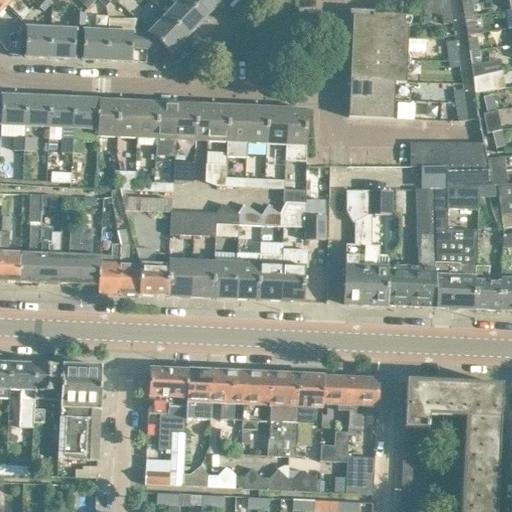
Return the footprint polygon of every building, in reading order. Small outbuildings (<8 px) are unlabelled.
[(0,0),(7,6),(18,17),(21,20),(28,12),(26,9),(16,0),(0,0)] [(38,0),(37,1),(35,4),(43,12),(51,3),(50,2),(47,0),(38,0)] [(89,0),(79,0),(79,1),(87,9),(93,3),(89,0)] [(168,0),(176,7),(166,17),(187,37),(204,19),(183,0),(168,0)] [(183,0),(204,19),(220,1),(219,0),(183,0)] [(430,0),(425,0),(422,1),(424,15),(433,14),(430,0)] [(439,0),(430,0),(433,14),(441,12),(439,0)] [(439,0),(441,12),(450,11),(448,0),(439,0)] [(472,6),(462,8),(464,18),(473,17),(472,6)] [(450,11),(441,12),(443,25),(452,24),(450,11)] [(352,22),(351,36),(407,39),(408,26),(405,26),(405,16),(373,15),(373,12),(356,12),(355,22),(352,22)] [(187,37),(166,17),(150,34),(147,34),(146,50),(154,50),(160,44),(171,54),(187,37)] [(474,20),(464,22),(466,34),(475,33),(474,20)] [(26,28),(25,58),(49,59),(51,29),(26,28)] [(51,29),(49,59),(74,60),(75,31),(51,29)] [(82,61),(107,62),(108,32),(83,31),(82,61)] [(108,32),(107,62),(131,63),(132,49),(146,50),(147,34),(108,32)] [(350,58),(406,61),(407,39),(351,36),(350,58)] [(477,38),(467,39),(469,53),(479,51),(477,38)] [(457,53),(455,41),(446,43),(448,55),(457,53)] [(10,44),(10,56),(11,57),(19,57),(20,44),(10,44)] [(479,51),(469,53),(471,64),(481,63),(479,51)] [(457,53),(448,55),(449,62),(450,68),(459,67),(457,53)] [(350,58),(349,81),(394,83),(405,84),(405,83),(406,61),(350,58)] [(499,63),(471,67),(473,78),(489,74),(500,72),(499,63)] [(489,74),(473,78),(475,93),(482,92),(491,90),(489,74)] [(349,81),(349,99),(393,101),(394,83),(349,81)] [(465,105),(463,90),(453,91),(455,103),(456,107),(465,105)] [(487,113),(497,111),(493,95),(483,97),(487,113)] [(0,126),(0,129),(0,137),(11,138),(23,138),(24,127),(25,97),(1,96),(1,114),(0,126)] [(50,99),(25,97),(24,127),(48,128),(50,99)] [(74,100),(50,99),(48,128),(72,129),(74,100)] [(392,120),(393,101),(348,99),(348,118),(392,120)] [(96,142),(96,138),(98,101),(74,100),(72,129),(72,141),(71,154),(83,154),(83,142),(96,142)] [(119,102),(98,101),(96,138),(118,138),(119,102)] [(118,138),(136,139),(138,103),(119,102),(118,138)] [(136,139),(136,144),(156,145),(158,104),(138,103),(136,139)] [(156,145),(155,155),(175,156),(176,141),(178,105),(158,104),(156,145)] [(178,105),(176,141),(195,142),(201,142),(207,142),(207,124),(196,124),(197,106),(178,105)] [(467,122),(467,121),(465,105),(456,107),(458,122),(467,122)] [(197,106),(196,124),(207,124),(207,142),(227,143),(228,107),(208,106),(203,106),(197,106)] [(227,143),(226,157),(245,158),(245,144),(247,108),(228,107),(227,143)] [(267,109),(247,108),(245,144),(265,145),(267,109)] [(287,110),(267,109),(265,145),(285,146),(287,110)] [(307,111),(287,110),(285,146),(285,162),(305,163),(305,147),(307,111)] [(487,113),(482,114),(487,134),(491,133),(501,131),(497,111),(487,113)] [(491,133),(495,149),(505,146),(501,131),(491,133)] [(23,151),(23,138),(11,138),(11,151),(23,151)] [(35,139),(23,138),(23,151),(35,151),(35,139)] [(60,153),(71,154),(72,141),(60,140),(60,153)] [(48,142),(48,150),(56,150),(56,142),(48,142)] [(480,144),(470,144),(470,172),(490,172),(487,160),(484,144),(482,143),(482,144),(480,144)] [(421,168),(422,168),(422,144),(410,144),(410,148),(410,168),(421,168)] [(422,168),(434,168),(434,144),(422,144),(422,168)] [(434,168),(446,168),(446,144),(434,144),(434,168)] [(446,168),(446,172),(458,172),(457,144),(446,144),(446,168)] [(457,144),(458,172),(470,172),(470,144),(457,144)] [(504,158),(493,159),(496,172),(505,171),(504,158)] [(493,159),(487,160),(490,172),(493,186),(496,186),(507,185),(505,171),(496,172),(493,159)] [(173,184),(173,185),(182,185),(193,183),(194,163),(174,162),(173,184)] [(205,164),(205,183),(218,187),(225,188),(225,179),(226,165),(205,164)] [(421,168),(420,168),(420,174),(425,190),(434,190),(446,190),(446,189),(446,172),(446,168),(434,168),(422,168),(421,168)] [(125,172),(114,171),(121,198),(124,198),(124,191),(125,172)] [(51,172),(51,183),(70,184),(70,173),(51,172)] [(125,172),(124,191),(134,191),(134,182),(135,172),(125,172)] [(458,172),(446,172),(446,189),(464,188),(478,187),(493,186),(490,172),(470,172),(458,172)] [(225,179),(225,188),(245,189),(245,180),(225,179)] [(245,180),(245,189),(264,190),(265,181),(245,180)] [(265,181),(264,190),(284,190),(284,182),(265,181)] [(134,182),(134,191),(153,192),(154,183),(134,182)] [(154,183),(153,192),(173,193),(173,185),(173,184),(154,183)] [(511,184),(507,185),(496,186),(498,196),(502,230),(511,228),(511,184)] [(478,187),(478,197),(498,196),(496,186),(493,186),(478,187)] [(436,309),(475,311),(475,267),(475,266),(476,230),(447,229),(448,209),(477,209),(478,197),(478,187),(464,188),(446,189),(446,190),(434,190),(436,309)] [(284,190),(284,202),(287,203),(305,204),(305,191),(284,190)] [(388,267),(386,307),(436,309),(434,190),(425,190),(420,190),(414,190),(415,248),(417,248),(417,269),(388,267)] [(346,192),(346,216),(351,225),(353,224),(367,216),(368,192),(346,192)] [(391,192),(368,192),(367,216),(391,216),(391,192)] [(29,196),(28,223),(30,223),(41,223),(41,213),(41,196),(29,196)] [(41,196),(41,213),(55,214),(55,197),(41,196)] [(124,198),(121,198),(124,211),(170,213),(171,212),(171,200),(124,198)] [(71,200),(63,199),(63,208),(71,208),(71,200)] [(287,203),(280,214),(285,217),(285,227),(305,228),(305,241),(325,241),(325,217),(305,217),(305,204),(287,203)] [(217,214),(216,225),(239,226),(239,215),(239,216),(222,205),(217,214)] [(239,215),(239,226),(262,227),(262,216),(262,217),(245,206),(239,215)] [(262,216),(262,227),(285,227),(285,217),(280,214),(279,215),(268,207),(262,216)] [(170,213),(170,235),(193,236),(194,213),(171,212),(170,213)] [(194,213),(193,236),(216,237),(216,225),(217,214),(194,213)] [(0,234),(0,251),(0,282),(19,284),(20,253),(8,253),(9,217),(1,217),(0,234)] [(20,253),(19,284),(38,284),(41,228),(30,228),(28,254),(20,253)] [(41,228),(38,284),(58,285),(59,255),(60,234),(51,234),(51,228),(41,228)] [(59,255),(58,285),(78,286),(80,230),(69,229),(68,255),(59,255)] [(80,230),(78,286),(81,286),(98,287),(99,265),(100,265),(100,257),(91,256),(92,230),(80,230)] [(124,231),(117,233),(120,246),(121,246),(119,296),(139,296),(138,266),(128,266),(129,246),(124,231)] [(511,247),(511,234),(502,236),(501,248),(511,247)] [(363,306),(365,257),(365,245),(345,245),(343,305),(363,306)] [(365,245),(363,306),(386,307),(388,267),(388,257),(379,256),(379,246),(365,245)] [(98,287),(97,295),(119,296),(121,246),(120,246),(112,246),(111,257),(100,257),(100,265),(99,265),(98,287)] [(282,267),(280,302),(303,303),(304,268),(308,268),(309,251),(282,250),(282,255),(282,267)] [(213,300),(236,300),(238,254),(215,253),(215,264),(213,300)] [(259,301),(260,266),(261,255),(238,254),(236,300),(259,301)] [(138,265),(138,266),(139,296),(167,298),(168,262),(169,255),(155,255),(154,266),(138,265)] [(261,255),(259,301),(280,302),(282,267),(282,255),(261,255)] [(167,298),(191,299),(192,263),(168,262),(167,298)] [(215,264),(192,263),(191,299),(213,300),(215,264)] [(489,267),(475,266),(475,267),(475,311),(499,312),(500,280),(488,280),(489,267)] [(499,312),(511,312),(511,272),(500,272),(500,280),(499,312)] [(0,399),(8,400),(8,391),(10,364),(0,363),(0,399)] [(34,410),(36,365),(10,364),(8,391),(22,391),(20,429),(34,429),(34,424),(34,410)] [(60,402),(62,366),(36,365),(35,401),(60,402)] [(97,462),(97,444),(99,410),(101,368),(62,366),(60,402),(58,460),(97,462)] [(144,486),(146,486),(168,487),(182,488),(182,475),(184,435),(187,371),(149,370),(147,415),(159,415),(158,451),(163,451),(170,451),(169,473),(145,471),(144,486)] [(187,371),(185,419),(210,420),(210,407),(212,373),(187,371)] [(241,408),(243,374),(212,373),(210,407),(241,408)] [(241,408),(240,421),(241,421),(257,422),(268,422),(270,375),(243,374),(241,408)] [(294,458),(294,446),(298,377),(270,375),(268,422),(266,457),(288,458),(294,458)] [(294,446),(294,447),(311,447),(313,409),(321,409),(322,406),(323,378),(298,377),(294,446)] [(323,378),(322,406),(338,406),(337,411),(348,412),(350,379),(323,378)] [(348,412),(347,434),(360,435),(361,407),(376,408),(377,380),(350,379),(348,412)] [(405,381),(403,428),(427,430),(427,418),(463,419),(499,421),(501,386),(405,381)] [(34,410),(34,424),(44,424),(45,410),(34,410)] [(229,416),(220,416),(219,429),(229,430),(229,416)] [(495,511),(499,421),(463,419),(459,511),(495,511)] [(257,422),(241,421),(241,430),(257,431),(257,422)] [(403,428),(403,443),(426,444),(427,430),(403,428)] [(403,443),(402,458),(426,459),(426,444),(403,443)] [(319,462),(346,463),(347,446),(333,446),(320,445),(319,462)] [(345,495),(371,496),(372,496),(374,459),(347,458),(346,458),(345,495)] [(402,458),(401,473),(425,474),(426,459),(402,458)] [(182,488),(207,489),(207,476),(200,465),(190,476),(182,475),(182,488)] [(32,467),(5,466),(5,477),(32,478),(32,467)] [(216,477),(207,476),(207,489),(237,490),(238,478),(232,477),(225,466),(216,477)] [(237,490),(264,491),(265,479),(258,479),(251,467),(242,478),(238,478),(237,490)] [(264,491),(292,493),(293,480),(287,480),(284,480),(277,468),(268,479),(265,479),(264,491)] [(293,480),(292,492),(318,493),(318,481),(310,481),(303,470),(294,480),(293,480)] [(401,473),(401,487),(424,489),(425,474),(401,473)] [(401,487),(400,502),(424,503),(424,489),(401,487)] [(156,494),(156,505),(166,506),(167,495),(156,494)] [(166,506),(166,511),(176,511),(177,506),(189,507),(189,496),(178,495),(167,495),(166,506)] [(189,496),(189,507),(201,507),(200,511),(210,511),(211,508),(211,497),(189,496)] [(211,497),(211,508),(223,509),(223,497),(211,497)] [(256,510),(257,499),(245,498),(245,510),(256,510)] [(257,499),(256,510),(268,511),(268,499),(258,499),(257,499)] [(292,511),(295,511),(301,511),(302,501),(292,501),(292,511)] [(301,511),(313,511),(314,502),(302,501),(301,511)] [(400,502),(399,511),(423,511),(424,503),(400,502)] [(337,511),(347,511),(348,503),(338,503),(337,511)] [(358,511),(359,504),(348,503),(347,511),(358,511)]
